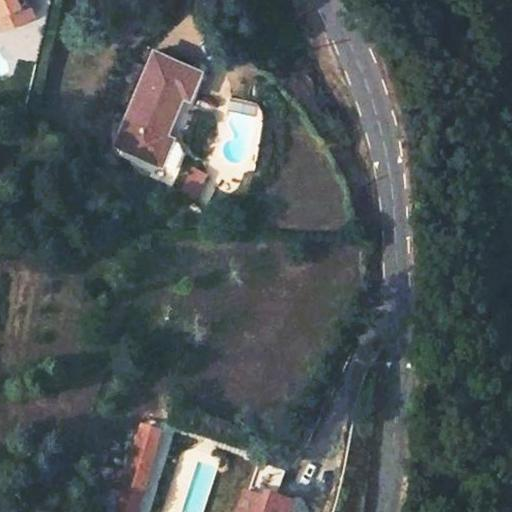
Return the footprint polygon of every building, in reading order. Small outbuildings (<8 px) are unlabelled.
[(3,0),(17,35),(37,26),(25,0),(3,0)] [(38,0),(25,0),(37,26),(49,20),(38,0)] [(147,54),(112,150),(171,174),(179,154),(174,145),(160,140),(176,95),(187,99),(197,73),(147,54)] [(176,197),(190,204),(201,180),(187,173),(176,197)] [(98,511),(138,511),(164,432),(146,426),(123,495),(107,488),(98,511)] [(241,511),(292,511),(295,508),(282,500),(295,476),(269,461),(241,511)]
